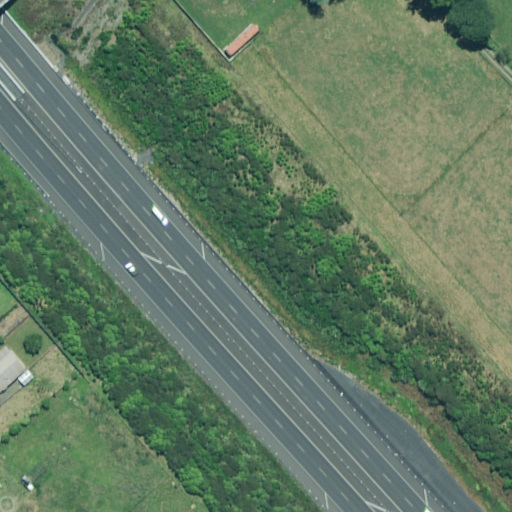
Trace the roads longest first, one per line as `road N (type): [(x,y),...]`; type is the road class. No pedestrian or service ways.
road 1 (motorway): [(0,34),(422,511)]
road 2 (motorway): [(360,511),(0,111)]
